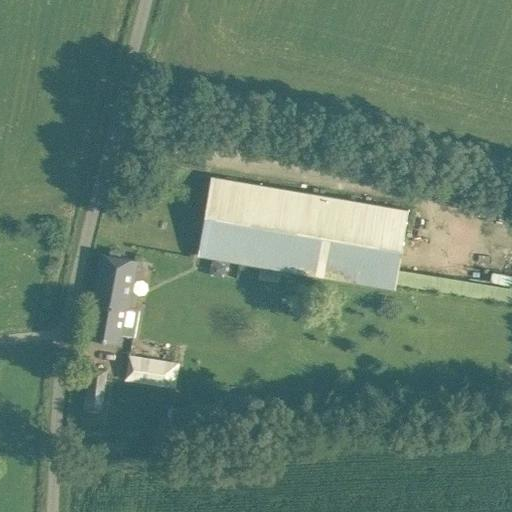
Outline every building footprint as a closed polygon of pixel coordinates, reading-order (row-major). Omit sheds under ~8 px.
[(197,255),(395,288),(396,284),(511,303),(511,287),(398,269),(409,210),(210,175),(197,255)] [(140,308),(128,305),(136,260),(101,253),(86,338),(118,342),(120,334),(134,336),(134,334),(136,334),(140,308)] [(126,379),(176,386),(179,363),(130,355),(126,379)] [(84,411),(101,413),(107,370),(90,368),(84,411)] [(317,406),(294,406),(294,426),(317,426),(317,406)]
